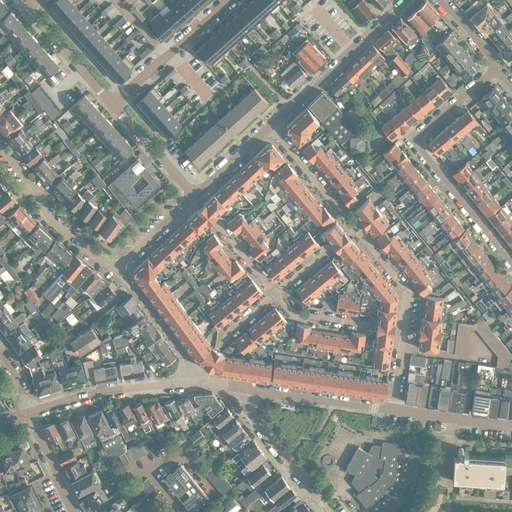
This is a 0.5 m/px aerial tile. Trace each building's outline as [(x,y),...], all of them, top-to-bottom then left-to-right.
[(74,0),(46,0),(46,1),(58,14),(71,2),(71,3),(74,0)] [(179,0),(176,3),(188,16),(195,10),(185,0),(179,0)] [(185,0),(195,10),(201,4),(197,0),(185,0)] [(259,0),(252,0),(249,4),(260,17),(268,10),(259,0)] [(274,0),(259,0),(268,10),(277,3),(274,0)] [(371,11),(361,0),(360,0),(352,8),(362,20),(364,19),(366,19),(367,17),(367,15),(371,11)] [(482,0),(475,0),(472,3),(477,9),(484,2),(482,0)] [(439,15),(426,1),(416,10),(429,24),(439,15)] [(65,22),(78,10),(71,3),(71,2),(58,14),(65,22)] [(170,9),(181,22),(188,16),(176,3),(170,9)] [(477,9),(472,3),(463,11),(469,17),(477,9)] [(249,4),(241,11),(252,24),(260,17),(249,4)] [(480,26),(481,25),(494,14),(486,5),(472,17),(480,26)] [(161,16),(173,30),(181,22),(170,9),(162,16),(161,16)] [(487,32),(488,33),(501,22),(496,16),(499,14),(500,10),(499,9),(494,14),(481,25),(483,28),(483,30),(485,32),(487,32)] [(65,22),(71,29),(84,17),(78,10),(65,22)] [(423,30),(429,24),(416,10),(407,18),(424,37),(429,43),(434,38),(430,33),(428,35),(423,30)] [(241,11),(232,18),(244,32),(252,24),(241,11)] [(18,20),(18,21),(10,12),(0,20),(0,24),(6,31),(6,32),(18,21),(18,20)] [(150,31),(160,42),(173,30),(161,16),(162,16),(159,12),(148,21),(154,28),(150,31)] [(90,24),(84,17),(71,29),(77,36),(90,24)] [(399,33),(398,34),(411,47),(416,42),(414,40),(418,36),(405,23),(400,17),(391,26),(399,33)] [(232,18),(224,25),(236,39),(244,32),(232,18)] [(18,21),(19,21),(18,21),(6,32),(6,31),(2,35),(5,38),(9,35),(14,40),(26,30),(18,21)] [(490,38),(494,42),(508,30),(501,22),(488,33),(490,36),(490,38)] [(90,24),(77,36),(83,42),(96,31),(90,24)] [(224,25),(216,33),(228,46),(236,39),(224,25)] [(291,36),(297,31),(294,27),(287,32),(291,36)] [(436,31),(441,37),(444,34),(439,28),(436,31)] [(34,38),(26,30),(14,40),(22,49),(34,38)] [(395,37),(387,30),(374,42),(388,57),(387,59),(388,60),(396,53),(392,49),(400,42),(395,37)] [(499,46),(501,49),(502,50),(511,40),(511,35),(508,30),(494,42),(497,46),(499,46)] [(83,42),(89,49),(102,37),(96,31),(83,42)] [(216,33),(208,40),(220,53),(221,53),(228,46),(216,33)] [(443,53),(456,42),(455,41),(455,39),(453,37),(452,37),(449,33),(436,44),(443,53)] [(287,38),(285,35),(279,39),(282,43),(287,38)] [(108,44),(102,37),(89,49),(95,56),(108,44)] [(435,48),(429,43),(424,37),(420,40),(425,46),(415,55),(420,61),(435,48)] [(25,52),(30,58),(42,47),(34,39),(34,38),(22,49),(18,52),(18,53),(18,52),(21,56),(25,52)] [(307,39),(299,46),(317,65),(325,58),(307,39)] [(208,40),(195,52),(204,62),(208,59),(214,66),(223,57),(224,56),(221,53),(220,53),(208,40)] [(511,40),(502,50),(501,49),(501,50),(508,59),(511,55),(511,40)] [(443,53),(450,61),(463,50),(462,49),(462,47),(460,45),(459,45),(456,42),(443,53)] [(108,44),(95,56),(101,62),(114,51),(108,44)] [(381,55),(371,45),(364,52),(374,62),(378,58),(380,61),(384,58),(381,55)] [(299,46),(291,54),(309,72),(317,65),(299,46)] [(30,58),(37,67),(50,56),(49,56),(47,53),(42,47),(30,58)] [(450,61),(457,69),(470,58),(469,57),(469,56),(467,54),(466,53),(463,50),(450,61)] [(114,51),(101,62),(108,71),(122,59),(121,58),(114,51)] [(417,57),(411,51),(406,55),(412,62),(417,57)] [(375,63),(374,62),(364,52),(357,58),(368,70),(375,63)] [(388,60),(405,78),(413,71),(396,53),(388,60)] [(4,59),(7,63),(12,58),(10,54),(4,59)] [(122,59),(108,71),(120,84),(131,75),(128,71),(134,65),(125,55),(121,58),(122,59)] [(50,56),(37,67),(46,76),(58,65),(50,56)] [(357,58),(350,65),(359,76),(362,78),(369,71),(368,70),(357,58)] [(473,62),(470,58),(457,69),(464,78),(477,67),(476,65),(476,64),(474,62),(473,62)] [(306,75),(306,74),(298,65),(292,71),(289,68),(287,70),(285,69),(280,74),(284,78),(281,81),(281,83),(284,86),(286,87),(289,84),(292,87),(306,75)] [(346,69),(342,72),(352,82),(359,76),(350,65),(346,69)] [(425,65),(419,70),(422,73),(428,68),(425,65)] [(441,74),(447,69),(444,65),(438,70),(441,74)] [(416,79),(422,73),(419,70),(413,75),(416,79)] [(21,76),(24,79),(30,74),(27,71),(21,76)] [(338,96),(352,82),(342,72),(328,86),(338,96)] [(21,81),(14,73),(10,76),(17,84),(21,81)] [(391,78),(396,84),(402,79),(397,73),(391,78)] [(438,79),(431,84),(442,97),(450,90),(440,77),(437,74),(435,75),(438,79)] [(409,79),(403,84),(406,87),(412,82),(409,79)] [(389,92),(397,85),(392,81),(385,87),(389,92)] [(433,104),(442,97),(431,84),(428,81),(427,82),(429,85),(423,91),(433,104)] [(406,87),(403,84),(397,90),(400,93),(406,87)] [(31,92),(34,97),(44,89),(40,85),(31,92)] [(143,88),(132,98),(145,111),(158,99),(158,100),(162,96),(161,96),(153,86),(146,92),(143,88)] [(385,87),(378,94),(382,99),(389,92),(385,87)] [(481,98),(488,107),(501,95),(498,92),(498,90),(496,88),(494,88),(494,87),(481,98)] [(0,98),(8,92),(5,88),(0,92),(0,98)] [(254,88),(231,109),(244,123),(267,102),(254,88)] [(425,111),(433,104),(423,91),(420,88),(418,89),(421,92),(414,98),(425,111)] [(34,97),(37,100),(38,101),(47,94),(44,89),(34,97)] [(8,92),(0,98),(0,111),(4,108),(0,104),(5,100),(12,94),(10,90),(8,92)] [(32,103),(36,100),(29,91),(24,94),(32,103)] [(335,104),(323,91),(308,105),(320,117),(318,118),(341,142),(359,127),(346,111),(342,114),(335,104)] [(371,101),(374,105),(381,99),(374,92),(371,94),(374,98),(371,101)] [(393,93),(387,98),(389,102),(395,96),(393,93)] [(38,101),(41,106),(51,98),(47,94),(38,101)] [(92,103),(92,104),(84,95),(72,105),(80,114),(92,103)] [(406,105),(417,117),(425,111),(414,98),(412,95),(410,96),(413,99),(406,105)] [(501,95),(488,107),(495,115),(508,104),(505,100),(505,99),(503,96),(502,96),(501,95)] [(41,106),(44,109),(45,110),(54,102),(51,98),(41,106)] [(387,98),(380,104),(383,107),(389,102),(387,98)] [(158,99),(145,111),(152,119),(165,107),(158,100),(158,99)] [(40,113),(44,109),(41,106),(38,101),(37,100),(32,103),(40,113)] [(45,110),(48,114),(58,107),(54,102),(45,110)] [(408,124),(417,117),(406,105),(403,102),(402,103),(404,106),(398,112),(408,124)] [(93,104),(92,103),(80,114),(88,123),(100,112),(92,104),(93,104)] [(495,115),(502,123),(511,115),(511,106),(511,105),(509,105),(508,104),(495,115)] [(346,111),(356,122),(362,117),(352,106),(346,111)] [(0,129),(12,120),(17,115),(11,107),(0,116),(0,129)] [(52,119),(61,111),(58,107),(48,114),(52,119)] [(165,107),(152,119),(159,127),(172,115),(165,107)] [(309,124),(310,126),(318,120),(307,107),(300,113),(292,120),(286,126),(286,130),(298,145),(300,147),(304,144),(302,141),(310,135),(307,131),(306,127),(309,124)] [(483,111),(480,107),(473,113),(476,117),(483,111)] [(376,108),(370,113),(373,116),(379,111),(376,108)] [(221,144),(244,123),(231,109),(208,129),(221,144)] [(396,113),(389,119),(400,131),(400,132),(409,125),(408,124),(398,112),(395,109),(393,110),(396,113)] [(469,128),(473,125),(476,129),(480,126),(467,110),(459,116),(469,128)] [(100,112),(88,123),(96,132),(108,121),(105,119),(100,112)] [(17,115),(12,120),(0,129),(1,130),(0,131),(3,135),(4,134),(7,137),(23,123),(17,115)] [(172,115),(159,127),(166,136),(180,124),(172,115)] [(511,115),(502,123),(509,132),(511,129),(511,115)] [(459,116),(451,123),(464,139),(468,136),(464,132),(469,128),(459,116)] [(490,119),(487,116),(480,122),(483,125),(486,122),(490,119)] [(391,138),(400,132),(400,131),(389,119),(383,124),(380,121),(378,122),(381,126),(391,138)] [(14,146),(14,147),(31,133),(38,127),(42,124),(39,121),(24,133),(20,129),(8,139),(11,142),(10,143),(13,146),(14,146)] [(70,124),(67,121),(61,126),(64,129),(70,124)] [(108,121),(96,132),(104,141),(116,130),(108,121)] [(487,131),(491,128),(486,122),(483,125),(487,131)] [(461,141),(464,139),(451,123),(443,129),(453,141),(457,145),(461,141)] [(54,130),(63,140),(67,137),(58,126),(54,130)] [(31,133),(14,147),(15,147),(14,148),(20,155),(40,139),(36,134),(41,130),(38,127),(31,133)] [(198,165),(221,144),(208,129),(184,150),(198,165)] [(443,129),(436,135),(449,151),(452,149),(449,144),(453,141),(443,129)] [(124,138),(123,139),(116,130),(104,141),(112,150),(124,139),(124,138)] [(442,150),(446,154),(449,151),(436,135),(428,142),(437,154),(442,150)] [(491,140),(494,145),(500,140),(497,135),(491,140)] [(468,136),(464,139),(471,147),(474,144),(468,136)] [(74,146),(67,137),(63,140),(71,149),(74,147),(75,146),(74,146)] [(351,152),(363,152),(362,138),(350,138),(351,152)] [(120,158),(132,148),(124,139),(112,150),(120,158)] [(468,149),(471,147),(464,139),(461,141),(468,149)] [(483,146),(487,150),(491,147),(494,145),(491,140),(483,146)] [(80,141),(74,146),(75,146),(77,149),(83,144),(80,141)] [(401,150),(394,142),(383,152),(386,156),(374,166),(376,170),(401,150)] [(24,161),(26,161),(29,165),(42,155),(42,154),(47,150),(49,152),(53,149),(48,143),(39,150),(35,146),(22,156),(23,157),(23,159),(24,161)] [(312,162),(314,161),(324,153),(324,152),(319,146),(315,149),(310,143),(302,150),(312,162)] [(253,157),(254,157),(264,167),(270,162),(273,166),(279,161),(281,164),(285,161),(283,159),(283,158),(271,144),(267,144),(253,157)] [(71,149),(70,150),(77,159),(81,155),(74,147),(71,149)] [(493,151),(491,147),(487,150),(485,152),(489,156),(494,151),(493,151)] [(314,161),(320,169),(322,167),(323,168),(327,164),(326,163),(330,159),(331,160),(339,153),(337,150),(334,153),(333,151),(329,154),(326,150),(324,152),(324,153),(314,161)] [(401,150),(376,170),(379,173),(392,163),(395,167),(407,158),(401,150)] [(39,175),(50,166),(61,157),(58,152),(47,162),(44,158),(32,167),(35,171),(35,172),(37,174),(38,175),(39,175)] [(320,169),(327,177),(340,166),(336,163),(340,160),(339,158),(342,156),(339,153),(331,160),(330,159),(326,163),(327,164),(323,168),(322,167),(320,169)] [(500,165),(503,162),(498,155),(494,158),(500,165)] [(94,165),(100,160),(97,157),(91,162),(94,165)] [(264,167),(254,157),(245,165),(257,177),(266,169),(264,167)] [(140,202),(139,200),(145,195),(146,196),(160,184),(159,184),(137,159),(137,158),(106,185),(113,194),(123,206),(130,200),(135,206),(140,202)] [(413,165),(407,158),(395,167),(399,171),(386,181),(389,185),(413,165)] [(489,158),(485,161),(491,169),(495,165),(494,164),(489,158)] [(62,165),(65,169),(73,162),(70,159),(62,165)] [(102,163),(100,160),(94,165),(96,168),(102,163)] [(465,162),(452,173),(459,181),(472,171),(467,164),(470,162),(469,160),(466,163),(465,162)] [(280,178),(285,185),(296,176),(297,175),(287,163),(279,170),(284,176),(280,178)] [(245,165),(237,173),(239,175),(238,175),(242,179),(243,178),(247,183),(254,191),(259,197),(262,194),(257,188),(256,188),(254,186),(256,184),(253,181),(256,178),(257,177),(245,165)] [(419,173),(413,165),(389,185),(392,188),(404,178),(408,182),(419,173)] [(506,165),(502,168),(509,176),(511,172),(510,171),(506,165)] [(56,174),(50,166),(39,175),(39,176),(39,177),(41,179),(42,180),(45,183),(56,174)] [(343,170),(340,166),(327,177),(334,185),(336,184),(336,185),(341,181),(339,179),(344,175),(345,176),(353,169),(351,166),(348,169),(346,167),(343,170)] [(476,168),(472,171),(459,181),(466,190),(479,179),(474,173),(477,170),(476,168)] [(334,185),(340,193),(351,184),(351,185),(354,183),(350,179),(353,176),(352,174),(355,172),(353,169),(345,176),(344,175),(339,179),(341,181),(336,185),(336,184),(334,185)] [(55,194),(56,194),(57,195),(73,180),(79,174),(75,170),(69,176),(69,177),(65,181),(61,177),(50,188),(53,191),(53,193),(55,194)] [(238,175),(239,175),(237,173),(229,180),(241,192),(244,189),(247,192),(249,190),(251,193),(254,191),(247,183),(243,178),(242,179),(238,175)] [(425,181),(419,173),(408,182),(411,187),(398,197),(401,200),(409,194),(425,181)] [(81,177),(79,174),(73,180),(57,195),(57,197),(59,199),(61,199),(64,202),(75,191),(71,187),(81,177)] [(105,184),(97,174),(91,179),(99,189),(105,184)] [(302,184),(296,176),(285,185),(283,187),(288,193),(287,194),(286,194),(285,195),(284,194),(274,202),(276,205),(283,199),(291,193),(296,189),(295,188),(299,185),(300,185),(302,184)] [(501,179),(506,185),(510,182),(505,176),(501,179)] [(466,190),(473,198),(486,188),(489,185),(482,177),(479,179),(466,190)] [(267,181),(265,180),(264,181),(261,178),(258,181),(265,188),(267,181)] [(229,180),(222,187),(223,189),(227,194),(228,193),(232,197),(232,198),(238,205),(241,203),(238,200),(240,199),(237,196),(241,192),(229,180)] [(425,181),(409,194),(401,200),(404,204),(417,194),(420,198),(432,188),(425,181)] [(291,193),(283,199),(276,205),(273,207),(275,210),(284,203),(289,208),(296,202),(309,192),(302,184),(300,185),(299,185),(295,188),(296,189),(291,193)] [(351,184),(340,193),(339,194),(349,206),(357,200),(352,193),(356,190),(351,185),(351,184)] [(106,185),(102,188),(110,197),(113,194),(106,185)] [(473,198),(479,206),(492,196),(487,189),(490,187),(489,185),(486,188),(473,198)] [(223,189),(222,187),(214,194),(226,207),(229,204),(231,206),(233,205),(236,207),(238,205),(232,198),(232,197),(228,193),(227,194),(223,189)] [(273,194),(268,188),(268,190),(265,197),(267,200),(273,194)] [(438,196),(432,188),(420,198),(423,202),(411,212),(414,216),(422,209),(438,196)] [(83,201),(85,203),(88,200),(93,195),(87,190),(81,196),(77,192),(66,203),(67,204),(67,206),(69,208),(71,208),(74,211),(75,210),(80,205),(81,204),(83,201)] [(12,195),(10,195),(7,191),(0,197),(0,217),(2,216),(0,213),(0,212),(2,211),(15,201),(14,199),(14,197),(12,195)] [(315,200),(309,192),(296,202),(299,207),(296,210),(297,211),(293,214),(295,216),(304,209),(305,210),(310,206),(308,205),(313,201),(313,202),(315,200)] [(496,193),(492,196),(479,206),(486,215),(499,204),(494,198),(497,195),(496,193)] [(214,194),(204,203),(216,215),(222,210),(224,212),(227,208),(226,207),(214,194)] [(88,200),(85,203),(83,206),(80,211),(78,213),(77,214),(87,221),(97,207),(91,203),(97,198),(94,195),(93,195),(88,200)] [(438,196),(422,209),(414,216),(408,220),(411,224),(416,219),(429,209),(432,213),(444,204),(438,196)] [(366,226),(373,234),(387,222),(380,214),(382,213),(375,205),(373,206),(367,199),(353,210),(360,219),(365,226),(366,226)] [(312,217),(322,208),(315,200),(313,202),(313,201),(308,205),(310,206),(305,210),(304,209),(295,216),(298,219),(301,216),(303,219),(307,216),(309,219),(312,217)] [(385,200),(377,206),(383,213),(387,210),(391,206),(385,200)] [(216,216),(216,215),(204,203),(203,204),(200,207),(198,209),(197,209),(196,210),(208,223),(210,222),(209,222),(211,220),(215,217),(216,216)] [(80,205),(75,210),(78,213),(80,211),(83,206),(82,205),(81,204),(80,205)] [(450,211),(444,204),(432,213),(436,217),(423,228),(426,231),(450,211)] [(488,216),(495,225),(511,212),(505,205),(504,204),(501,206),(500,206),(488,216)] [(15,224),(26,213),(25,213),(26,211),(24,209),(22,209),(18,205),(6,216),(4,214),(0,218),(0,225),(6,220),(12,227),(15,224)] [(387,210),(395,219),(399,216),(391,206),(387,210)] [(324,207),(322,208),(312,217),(317,223),(320,220),(325,226),(334,219),(324,207)] [(115,232),(115,233),(132,217),(124,208),(119,215),(120,216),(118,219),(112,215),(98,232),(101,235),(103,233),(103,235),(105,236),(107,236),(110,238),(115,232)] [(92,226),(94,226),(98,229),(107,216),(98,210),(89,222),(90,223),(90,225),(92,226)] [(202,229),(208,223),(196,210),(187,219),(187,220),(199,232),(200,234),(204,230),(202,229)] [(238,230),(239,230),(245,238),(248,236),(248,237),(253,233),(251,232),(256,228),(257,229),(274,214),(271,211),(260,220),(256,215),(253,218),(252,219),(248,222),(238,230)] [(445,228),(456,219),(450,211),(426,231),(429,234),(441,224),(445,228)] [(511,212),(495,225),(501,233),(511,224),(511,220),(509,216),(511,214),(511,212)] [(27,214),(26,213),(15,224),(23,233),(34,222),(31,218),(31,216),(29,214),(27,214)] [(280,216),(287,224),(290,221),(284,213),(280,216)] [(238,230),(248,222),(252,219),(253,218),(251,214),(250,214),(245,219),(242,215),(237,219),(235,216),(227,222),(236,233),(239,230),(238,230)] [(252,247),(262,239),(265,236),(262,232),(265,230),(263,228),(276,217),(274,214),(257,229),(256,228),(251,232),(253,233),(248,237),(248,236),(245,238),(252,246),(252,247)] [(463,227),(456,219),(445,228),(448,233),(436,243),(439,246),(463,227)] [(187,220),(180,227),(181,229),(184,233),(186,232),(189,236),(189,237),(197,245),(199,243),(197,240),(199,239),(195,235),(199,232),(187,220)] [(297,230),(290,221),(287,224),(289,227),(294,233),(297,230)] [(307,221),(304,223),(314,235),(317,232),(307,221)] [(336,248),(337,249),(336,250),(337,251),(338,251),(343,257),(341,258),(344,262),(358,250),(359,250),(351,240),(351,239),(350,238),(349,238),(345,232),(344,231),(335,221),(321,233),(324,237),(325,236),(331,242),(330,242),(331,244),(332,243),(336,248)] [(31,246),(46,230),(41,226),(42,226),(39,223),(24,240),(31,246)] [(511,224),(501,233),(508,241),(511,238),(511,224)] [(180,227),(172,234),(183,246),(187,243),(190,246),(192,245),(194,247),(197,245),(189,237),(189,236),(186,232),(184,233),(181,229),(180,227)] [(448,243),(450,246),(454,251),(471,237),(465,229),(448,243)] [(53,237),(46,230),(31,246),(35,250),(30,255),(34,258),(53,237)] [(297,231),(294,233),(301,241),(301,242),(304,246),(305,245),(309,249),(309,250),(310,252),(319,245),(317,243),(318,241),(316,238),(314,239),(308,232),(304,235),(301,232),(300,234),(297,231)] [(384,232),(377,238),(376,239),(386,251),(388,250),(398,241),(393,235),(389,238),(384,232)] [(301,241),(294,233),(292,235),(294,238),(292,240),(295,243),(291,246),(302,259),(310,252),(309,250),(309,249),(305,245),(304,246),(301,242),(301,241)] [(172,234),(164,241),(166,243),(165,244),(169,248),(170,247),(174,251),(173,251),(181,259),(184,257),(181,255),(183,253),(180,250),(183,246),(172,234)] [(210,255),(219,247),(222,244),(213,234),(206,240),(207,242),(208,243),(204,247),(210,255)] [(454,251),(460,258),(477,245),(471,237),(454,251)] [(414,242),(405,249),(404,248),(400,252),(401,253),(397,257),(396,256),(394,258),(401,266),(414,255),(411,252),(414,249),(413,247),(420,241),(418,238),(414,242)] [(268,246),(262,239),(252,247),(252,246),(249,249),(258,259),(265,253),(263,250),(268,246)] [(398,241),(388,250),(394,258),(396,256),(397,257),(401,253),(400,252),(404,248),(405,249),(414,242),(411,239),(408,242),(407,240),(404,243),(400,239),(398,241)] [(50,264),(64,247),(61,244),(61,243),(58,241),(57,241),(56,240),(45,253),(50,256),(46,260),(50,264)] [(206,240),(198,249),(200,251),(204,247),(208,243),(207,242),(206,240)] [(281,254),(282,253),(293,267),(302,259),(291,246),(285,251),(277,240),(276,248),(281,254)] [(164,241),(156,249),(168,261),(172,257),(175,261),(176,259),(179,262),(181,259),(173,251),(174,251),(170,247),(169,248),(165,244),(166,243),(164,241)] [(426,245),(423,248),(429,256),(432,253),(426,245)] [(466,266),(471,262),(483,253),(484,253),(477,245),(460,258),(463,262),(466,266)] [(67,250),(64,247),(50,264),(53,266),(52,267),(58,272),(73,254),(72,253),(71,252),(69,250),(67,250)] [(204,269),(206,271),(215,264),(215,265),(219,261),(218,260),(223,256),(223,257),(226,255),(219,247),(210,255),(206,258),(209,261),(206,264),(207,266),(204,269)] [(148,257),(158,268),(157,268),(158,270),(168,261),(156,249),(148,257)] [(437,251),(432,255),(439,263),(439,264),(439,263),(444,259),(437,251)] [(271,252),(268,254),(275,263),(278,268),(279,267),(283,271),(282,271),(284,274),(293,267),(282,253),(281,254),(277,257),(275,254),(273,255),(271,252)] [(347,274),(349,276),(357,269),(357,270),(362,266),(361,265),(365,261),(366,262),(368,260),(361,252),(348,263),(351,267),(348,269),(349,271),(347,274)] [(14,265),(4,253),(0,256),(0,260),(7,270),(14,265)] [(478,270),(490,260),(484,253),(471,262),(466,266),(469,269),(474,266),(477,270),(478,270)] [(275,263),(268,254),(265,257),(268,260),(266,261),(269,264),(265,268),(276,281),(284,274),(282,271),(283,271),(279,267),(278,268),(275,263)] [(71,293),(79,283),(92,269),(75,255),(61,271),(54,279),(71,293)] [(215,265),(215,264),(206,271),(208,274),(211,271),(213,273),(216,270),(219,274),(223,270),(232,263),(226,255),(223,257),(223,256),(218,260),(219,261),(215,265)] [(401,266),(407,274),(409,272),(410,273),(414,269),(413,267),(418,264),(418,265),(427,258),(424,255),(421,258),(420,256),(417,259),(414,255),(401,266)] [(147,293),(155,303),(171,292),(163,281),(160,284),(154,275),(153,271),(157,268),(158,268),(148,257),(147,257),(133,270),(133,274),(144,289),(147,293)] [(407,274),(414,282),(425,273),(427,272),(424,268),(427,265),(426,263),(429,261),(427,258),(418,265),(418,264),(413,267),(414,269),(410,273),(409,272),(407,274)] [(444,259),(439,264),(445,271),(450,266),(444,259)] [(244,271),(235,260),(232,263),(223,270),(230,278),(234,274),(236,277),(244,271)] [(325,269),(324,270),(328,275),(329,273),(333,278),(332,278),(339,286),(341,284),(339,281),(341,280),(338,277),(342,273),(337,268),(334,264),(331,260),(323,267),(325,269)] [(358,276),(361,279),(375,268),(368,260),(366,262),(365,261),(361,265),(362,266),(357,270),(357,269),(349,276),(351,279),(353,276),(355,278),(358,276)] [(490,260),(478,270),(477,270),(472,274),(476,278),(473,281),(476,284),(496,268),(490,260)] [(17,262),(14,265),(7,270),(15,280),(21,275),(25,271),(17,262)] [(47,267),(44,264),(34,274),(37,278),(47,267)] [(329,273),(328,275),(324,270),(325,269),(323,267),(315,274),(326,287),(330,284),(332,287),(334,285),(337,288),(339,286),(332,278),(333,278),(329,273)] [(173,271),(170,268),(164,274),(166,277),(173,271)] [(381,276),(375,268),(361,279),(364,283),(361,286),(363,288),(360,290),(362,292),(370,285),(371,286),(375,283),(374,281),(379,278),(381,276)] [(485,290),(490,286),(496,281),(498,283),(504,279),(496,268),(476,284),(479,288),(482,286),(485,290)] [(92,269),(79,283),(92,294),(93,294),(106,283),(100,278),(101,276),(92,269)] [(181,274),(178,271),(171,276),(173,279),(181,274)] [(425,273),(414,282),(413,283),(423,295),(431,288),(426,282),(430,279),(425,274),(425,273)] [(315,274),(305,282),(316,295),(321,301),(324,298),(326,297),(323,294),(323,293),(321,291),(326,287),(315,274)] [(457,286),(461,283),(455,275),(453,277),(451,279),(457,286)] [(388,284),(381,276),(379,278),(374,281),(375,283),(371,286),(370,285),(362,292),(364,295),(367,292),(369,294),(372,292),(375,295),(388,284)] [(252,297),(254,299),(262,292),(251,279),(247,282),(244,279),(242,281),(240,278),(237,280),(245,288),(244,289),(247,293),(249,292),(252,297)] [(54,279),(43,292),(53,300),(42,314),(47,320),(51,315),(55,311),(68,296),(71,293),(54,279)] [(504,279),(498,283),(496,281),(490,286),(496,293),(484,303),(480,298),(475,302),(482,310),(493,301),(511,287),(511,286),(504,279)] [(234,293),(245,306),(254,299),(252,297),(249,292),(247,293),(244,289),(245,288),(237,280),(233,283),(238,290),(234,293)] [(470,289),(463,281),(460,284),(466,292),(470,289)] [(306,303),(307,303),(316,295),(305,282),(295,290),(306,303)] [(439,289),(435,289),(435,293),(439,293),(439,290),(442,293),(451,285),(448,282),(439,289)] [(107,283),(106,283),(93,294),(92,294),(99,303),(94,307),(96,309),(100,307),(106,302),(105,301),(115,293),(112,288),(112,287),(110,284),(108,284),(107,283)] [(375,295),(380,301),(398,296),(388,284),(375,295)] [(511,285),(511,286),(511,287),(493,301),(500,309),(505,304),(511,298),(511,285)] [(25,291),(32,301),(39,296),(31,287),(25,291)] [(338,294),(335,311),(346,313),(347,310),(348,304),(347,304),(347,299),(348,299),(350,288),(347,288),(346,291),(343,291),(343,295),(338,294)] [(347,310),(346,313),(357,314),(359,297),(354,297),(355,293),(352,292),(353,289),(350,288),(348,299),(347,299),(347,304),(348,304),(347,310)] [(230,296),(224,301),(236,314),(245,306),(234,293),(231,289),(227,292),(230,296)] [(175,297),(171,292),(155,303),(155,304),(156,304),(156,305),(156,306),(158,308),(160,309),(163,313),(169,321),(169,323),(170,325),(172,325),(172,326),(186,316),(182,310),(184,309),(175,297)] [(125,313),(138,303),(131,295),(115,307),(122,316),(125,313)] [(11,296),(10,297),(5,301),(7,304),(14,300),(11,296)] [(65,313),(75,302),(68,296),(55,311),(51,315),(56,320),(61,316),(65,313)] [(396,310),(398,296),(380,301),(379,308),(396,310)] [(432,308),(432,307),(438,307),(438,308),(449,309),(449,306),(445,305),(445,307),(443,307),(443,308),(441,308),(442,298),(426,296),(424,306),(427,307),(432,308)] [(511,298),(505,304),(509,309),(498,318),(500,321),(507,316),(511,312),(511,311),(511,298)] [(214,299),(211,301),(219,310),(218,310),(222,315),(223,314),(226,318),(226,319),(228,321),(236,314),(224,301),(220,304),(218,302),(217,303),(214,299)] [(449,306),(449,309),(463,304),(465,302),(462,299),(449,306)] [(218,310),(219,310),(211,301),(209,303),(212,307),(209,309),(212,311),(208,315),(219,328),(228,321),(226,319),(226,318),(223,314),(222,315),(218,310)] [(478,313),(469,302),(464,305),(473,317),(478,313)] [(144,312),(138,303),(125,313),(122,316),(125,320),(119,324),(122,328),(144,312)] [(0,320),(10,313),(3,304),(0,306),(0,320)] [(463,304),(449,309),(453,316),(458,313),(457,312),(465,308),(463,304)] [(438,308),(438,307),(432,307),(432,308),(427,307),(424,306),(423,317),(440,319),(442,319),(446,320),(447,313),(448,313),(449,309),(438,308)] [(276,325),(275,325),(282,334),(285,332),(282,328),(281,329),(280,327),(279,328),(278,327),(286,321),(275,307),(266,314),(268,316),(267,317),(271,321),(272,320),(276,325)] [(79,318),(80,320),(91,311),(88,308),(81,314),(82,315),(79,318)] [(378,313),(377,321),(394,323),(396,310),(379,308),(377,308),(376,312),(378,313)] [(487,319),(491,316),(486,309),(482,313),(487,319)] [(505,330),(511,324),(511,311),(511,312),(507,316),(510,320),(503,326),(505,330)] [(14,318),(10,313),(0,320),(0,327),(1,328),(4,332),(17,322),(18,322),(25,317),(22,312),(14,318)] [(71,312),(65,317),(72,325),(77,320),(71,312)] [(128,337),(138,330),(151,320),(144,312),(122,328),(128,337)] [(207,320),(202,313),(199,316),(204,322),(207,320)] [(266,314),(258,321),(269,334),(276,328),(278,329),(277,330),(278,332),(277,332),(280,336),(282,334),(275,325),(276,325),(272,320),(271,321),(267,317),(268,316),(266,314)] [(190,321),(186,316),(172,326),(173,328),(173,329),(175,331),(176,332),(179,336),(186,344),(186,346),(187,348),(189,348),(189,349),(203,339),(199,333),(200,332),(191,319),(190,321)] [(442,319),(440,319),(423,317),(422,317),(421,327),(420,327),(419,332),(439,334),(440,329),(438,329),(439,319),(442,320),(442,319)] [(475,329),(479,333),(488,326),(482,318),(472,324),(475,329)] [(133,347),(157,329),(151,320),(138,330),(141,335),(130,343),(133,347)] [(269,334),(258,321),(248,330),(259,343),(269,334)] [(376,332),(393,334),(393,332),(394,329),(394,325),(395,323),(394,323),(377,321),(377,322),(376,326),(376,330),(376,332)] [(458,322),(457,331),(468,333),(475,329),(472,324),(458,322)] [(308,341),(309,329),(310,325),(296,323),(295,333),(298,333),(297,339),(307,341),(308,341)] [(11,342),(12,343),(25,333),(18,324),(5,334),(8,337),(8,339),(10,342),(11,342)] [(479,333),(482,337),(491,330),(488,326),(479,333)] [(91,327),(74,337),(70,340),(74,346),(79,354),(97,341),(100,346),(101,346),(105,343),(102,339),(101,338),(99,340),(91,327)] [(103,327),(98,330),(102,336),(107,332),(103,327)] [(163,338),(157,329),(144,338),(133,347),(136,352),(139,355),(141,354),(145,351),(151,347),(163,338)] [(317,339),(318,334),(319,334),(319,331),(309,329),(308,341),(307,341),(306,346),(311,347),(310,352),(313,352),(312,356),(315,356),(317,345),(318,345),(319,340),(317,339)] [(105,343),(113,338),(118,336),(116,330),(113,332),(112,331),(108,333),(109,335),(102,339),(105,343)] [(482,337),(486,342),(495,334),(491,330),(482,337)] [(319,331),(319,334),(318,334),(317,339),(319,340),(318,345),(317,345),(315,356),(321,357),(322,349),(327,349),(330,332),(319,331)] [(64,344),(70,340),(74,337),(71,332),(61,339),(64,344)] [(234,341),(238,346),(243,352),(247,349),(249,351),(257,345),(246,332),(234,341)] [(340,334),(330,332),(327,349),(331,350),(331,355),(333,355),(333,358),(336,359),(337,348),(338,348),(339,342),(337,342),(338,337),(339,337),(340,334)] [(365,333),(351,332),(350,335),(349,348),(359,349),(359,343),(363,344),(365,333)] [(391,347),(393,334),(376,332),(375,339),(373,339),(372,344),(374,344),(391,347)] [(439,334),(419,332),(419,336),(420,336),(418,347),(437,350),(438,349),(435,349),(436,340),(439,340),(439,334)] [(30,340),(25,333),(12,343),(12,345),(14,348),(16,348),(18,352),(31,342),(33,343),(35,342),(40,338),(37,335),(30,340)] [(129,341),(123,334),(120,335),(123,344),(129,341)] [(338,348),(337,348),(336,359),(339,359),(340,356),(342,357),(343,352),(348,353),(349,348),(350,335),(340,334),(339,337),(338,337),(337,342),(339,342),(338,348)] [(486,342),(489,346),(498,339),(495,334),(486,342)] [(119,335),(118,336),(113,338),(114,347),(123,345),(119,335)] [(447,339),(446,350),(452,351),(454,336),(450,336),(449,339),(447,339)] [(170,346),(163,338),(151,347),(145,351),(141,354),(144,358),(147,363),(151,360),(156,356),(170,346)] [(212,370),(218,374),(225,356),(223,355),(224,354),(223,353),(223,352),(221,352),(218,350),(215,348),(214,347),(213,347),(212,346),(211,348),(208,346),(203,339),(189,349),(189,350),(196,361),(203,364),(203,365),(204,365),(208,367),(211,369),(212,370)] [(489,346),(493,350),(502,343),(498,339),(489,346)] [(66,346),(61,340),(54,345),(58,350),(63,349),(66,346)] [(70,340),(64,344),(68,350),(74,346),(70,340)] [(497,355),(510,354),(502,343),(493,350),(497,355)] [(365,351),(364,354),(375,355),(375,356),(381,357),(381,355),(387,356),(387,357),(390,358),(391,347),(374,344),(373,349),(370,349),(369,351),(365,351)] [(28,364),(38,357),(41,355),(34,345),(21,355),(23,359),(23,360),(25,363),(27,363),(28,364)] [(154,372),(176,355),(170,346),(156,356),(159,360),(154,364),(151,360),(147,363),(154,372)] [(48,390),(59,386),(54,369),(58,367),(57,361),(54,351),(41,355),(38,357),(42,369),(47,384),(48,390)] [(375,356),(375,355),(364,354),(364,357),(368,358),(368,360),(372,360),(371,365),(388,368),(390,358),(387,357),(387,356),(381,355),(381,357),(375,356)] [(509,362),(510,354),(497,355),(497,360),(509,362)] [(283,355),(282,359),(282,363),(286,364),(287,360),(291,361),(292,356),(283,355)] [(410,355),(409,364),(420,366),(421,356),(410,355)] [(135,356),(130,357),(133,379),(144,377),(141,360),(135,361),(135,356)] [(241,359),(225,356),(218,374),(230,375),(239,377),(242,360),(242,357),(241,359)] [(38,393),(48,390),(47,384),(42,369),(38,357),(28,364),(32,378),(32,379),(33,382),(34,383),(36,387),(37,392),(38,393)] [(119,364),(122,381),(133,379),(130,357),(124,358),(125,363),(119,364)] [(75,365),(70,367),(74,382),(75,382),(75,384),(81,382),(80,381),(85,380),(81,364),(79,358),(74,359),(75,365)] [(248,361),(242,360),(239,377),(268,381),(271,364),(264,363),(264,361),(248,358),(248,361)] [(449,387),(443,386),(448,360),(442,359),(442,364),(440,377),(439,384),(435,406),(439,407),(446,408),(449,387)] [(73,383),(74,382),(70,367),(64,368),(62,360),(57,361),(58,367),(63,385),(68,384),(69,385),(72,384),(73,383)] [(103,363),(104,367),(107,384),(118,382),(114,361),(103,363)] [(102,384),(107,384),(104,367),(93,369),(93,362),(86,363),(88,376),(94,375),(96,386),(102,384)] [(299,386),(302,367),(302,365),(301,369),(295,368),(295,365),(286,364),(282,363),(280,363),(279,365),(273,364),(271,382),(299,386)] [(433,406),(435,406),(439,384),(440,377),(442,364),(437,364),(434,384),(428,384),(425,404),(425,405),(426,405),(426,404),(433,406)] [(490,388),(493,371),(493,366),(478,364),(474,386),(477,386),(476,393),(489,394),(490,388)] [(308,368),(302,367),(299,386),(300,386),(300,385),(301,385),(302,386),(305,386),(306,386),(321,388),(322,389),(325,389),(326,389),(327,389),(330,371),(323,370),(324,368),(309,366),(308,368)] [(457,409),(461,384),(462,380),(463,373),(463,370),(463,369),(458,369),(455,388),(449,387),(446,408),(454,409),(455,409),(457,409)] [(336,372),(330,371),(327,389),(329,389),(330,390),(333,391),(334,390),(349,392),(350,393),(353,394),(355,393),(355,394),(356,394),(358,377),(359,374),(358,373),(358,376),(351,375),(352,372),(337,370),(336,372)] [(414,403),(417,384),(419,374),(414,373),(412,381),(407,380),(404,401),(411,402),(412,402),(414,403)] [(463,373),(462,380),(461,384),(457,409),(460,410),(468,411),(471,391),(465,390),(468,374),(467,374),(463,373)] [(419,374),(417,384),(414,403),(417,403),(418,403),(425,404),(428,384),(422,383),(423,374),(419,374)] [(365,378),(358,377),(356,394),(384,398),(387,381),(380,380),(381,378),(365,376),(365,378)] [(499,389),(490,388),(489,394),(489,395),(486,413),(496,415),(498,396),(499,389)] [(504,389),(503,397),(498,396),(496,415),(506,416),(509,390),(504,389)] [(201,408),(204,406),(216,397),(212,392),(204,392),(202,392),(193,393),(193,396),(199,403),(198,404),(201,408)] [(486,413),(489,395),(489,394),(476,393),(473,392),(470,411),(486,413)] [(178,402),(177,403),(184,415),(189,412),(195,424),(201,421),(199,417),(196,412),(188,397),(183,400),(181,399),(179,400),(178,402)] [(219,399),(218,400),(216,397),(201,408),(196,412),(199,417),(207,410),(211,415),(224,404),(222,401),(219,399)] [(166,403),(164,404),(175,424),(180,422),(183,428),(188,426),(173,399),(170,401),(170,400),(165,402),(166,403)] [(164,411),(163,412),(158,403),(155,404),(154,402),(152,403),(151,403),(148,404),(147,406),(146,406),(156,425),(168,419),(164,411)] [(118,408),(117,409),(126,425),(136,419),(128,403),(123,405),(122,405),(121,405),(120,405),(119,406),(118,407),(118,408)] [(132,407),(145,431),(150,428),(147,423),(151,421),(141,403),(140,403),(139,403),(136,404),(136,405),(132,407)] [(105,410),(104,411),(112,426),(117,424),(126,440),(131,438),(113,406),(110,408),(108,407),(106,409),(105,410)] [(219,426),(233,415),(225,406),(205,423),(206,425),(208,424),(210,426),(216,422),(219,426)] [(102,442),(117,435),(112,425),(110,426),(101,409),(88,415),(102,442)] [(93,433),(83,414),(78,416),(76,416),(73,417),(73,419),(71,420),(84,444),(95,439),(92,434),(93,433)] [(61,420),(58,421),(58,423),(57,423),(65,439),(71,436),(72,438),(76,435),(67,418),(63,420),(61,420)] [(222,444),(243,428),(239,423),(235,419),(215,435),(222,444)] [(47,423),(45,425),(44,426),(43,427),(51,443),(58,440),(61,447),(65,445),(54,422),(49,424),(47,423)] [(189,435),(194,442),(204,434),(199,427),(189,435)] [(250,437),(243,428),(222,444),(225,448),(231,444),(236,449),(250,437)] [(187,433),(177,441),(181,445),(191,437),(187,433)] [(124,450),(117,435),(102,442),(104,447),(110,458),(124,450)] [(150,437),(145,440),(151,451),(156,448),(150,437)] [(191,437),(181,445),(184,449),(194,441),(191,437)] [(145,454),(151,451),(145,440),(140,442),(145,454)] [(235,462),(242,456),(245,460),(259,448),(253,440),(231,457),(235,462)] [(140,456),(145,454),(140,442),(134,445),(140,456)] [(356,494),(366,507),(368,505),(371,508),(372,507),(375,511),(390,511),(406,499),(400,492),(405,488),(406,482),(415,483),(420,452),(404,449),(405,448),(397,447),(398,444),(382,442),(381,446),(372,444),(367,452),(358,446),(345,468),(355,474),(351,481),(359,492),(356,494)] [(12,450),(10,451),(15,468),(29,464),(27,456),(24,457),(21,447),(20,448),(19,445),(12,448),(12,450)] [(134,445),(129,448),(135,459),(140,456),(134,445)] [(103,461),(110,458),(104,447),(98,450),(103,461)] [(503,483),(504,473),(503,473),(504,459),(467,457),(467,450),(463,450),(463,449),(463,448),(462,448),(461,447),(460,447),(459,447),(459,448),(458,448),(458,449),(457,450),(457,456),(453,456),(452,480),(459,480),(458,495),(470,496),(470,492),(464,492),(464,481),(503,483)] [(123,451),(129,462),(135,459),(129,448),(123,451)] [(266,457),(259,448),(245,460),(248,464),(241,470),(245,474),(266,457)] [(57,456),(62,465),(76,458),(71,449),(57,456)] [(15,468),(10,451),(7,452),(7,450),(0,451),(0,459),(4,472),(15,468)] [(511,453),(509,453),(510,452),(504,451),(504,459),(503,473),(504,473),(511,473),(511,453)] [(118,454),(124,465),(129,462),(124,452),(118,454)] [(203,452),(193,461),(197,465),(207,457),(203,452)] [(211,462),(207,457),(197,465),(201,470),(211,462)] [(63,467),(68,478),(86,469),(83,464),(79,465),(77,460),(63,467)] [(106,460),(99,464),(98,465),(100,469),(104,468),(105,470),(110,467),(106,460)] [(262,463),(237,484),(240,488),(245,484),(250,489),(270,473),(265,467),(262,463)] [(191,511),(208,498),(180,464),(163,478),(191,511)] [(216,468),(206,476),(210,480),(220,472),(216,468)] [(92,469),(71,480),(78,494),(99,483),(92,469)] [(119,475),(123,480),(126,484),(133,478),(126,469),(119,475)] [(224,477),(220,472),(210,480),(214,485),(224,477)] [(275,498),(286,488),(289,486),(281,475),(264,489),(270,496),(272,494),(275,498)] [(218,490),(227,482),(224,477),(214,485),(218,490)] [(141,491),(143,489),(151,483),(147,478),(137,486),(141,491)] [(231,486),(227,482),(218,490),(222,494),(231,486)] [(143,489),(147,494),(155,487),(151,483),(143,489)] [(91,492),(80,501),(79,501),(84,507),(84,508),(84,509),(85,510),(86,511),(87,511),(107,498),(97,484),(88,489),(91,492)] [(14,506),(35,496),(33,494),(36,493),(32,486),(30,487),(29,486),(8,496),(13,507),(14,506)] [(263,491),(259,486),(241,501),(245,506),(263,491)] [(289,486),(286,488),(275,498),(278,502),(274,506),(273,505),(267,510),(269,511),(274,511),(277,510),(297,495),(289,486)] [(159,492),(155,487),(147,494),(150,499),(159,492)] [(483,489),(483,497),(495,498),(496,490),(483,489)] [(150,499),(154,503),(162,496),(159,492),(150,499)] [(230,495),(209,511),(233,511),(240,506),(230,495)] [(36,499),(35,496),(14,506),(16,511),(30,511),(40,507),(39,506),(41,505),(38,498),(36,499)] [(166,501),(162,496),(154,503),(158,508),(166,501)] [(283,511),(278,511),(277,510),(274,511),(310,511),(305,505),(300,499),(283,511)] [(161,511),(162,511),(170,506),(166,501),(158,508),(161,511)]
